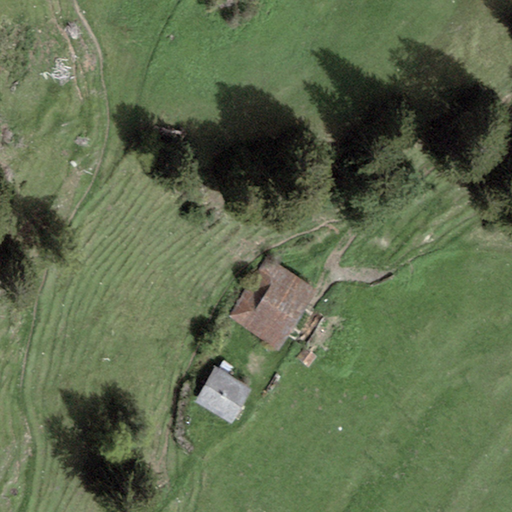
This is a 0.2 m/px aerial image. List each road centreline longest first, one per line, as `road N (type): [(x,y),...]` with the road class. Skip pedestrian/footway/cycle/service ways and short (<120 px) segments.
road 1 (track): [(511,87),(356,230),(284,234),(231,272),(189,354),(151,511)]
road 2 (track): [(9,511),(16,318),(74,174),(121,0)]
